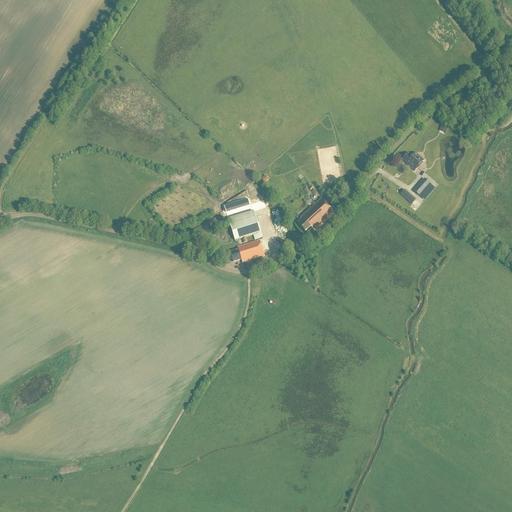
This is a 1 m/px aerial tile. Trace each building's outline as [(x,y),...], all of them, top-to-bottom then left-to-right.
[(412,158),(407,154),(402,160),(406,163),(406,164),(408,165),(407,166),(411,169),(413,168),(415,170),(424,161),(415,154),(412,158)] [(430,184),(424,180),(414,192),(419,196),(430,184)] [(317,201),(321,197),(316,193),(312,197),(317,201)] [(416,200),(409,195),(405,199),(412,205),(416,200)] [(314,232),(334,214),(321,199),(300,218),(301,219),(297,224),(305,232),(310,228),(314,232)] [(260,233),(255,217),(229,225),(234,241),(253,235),(260,233)] [(244,268),(269,260),(262,239),(244,244),(245,246),(237,248),(238,251),(230,253),(233,263),(241,260),(244,268)]
